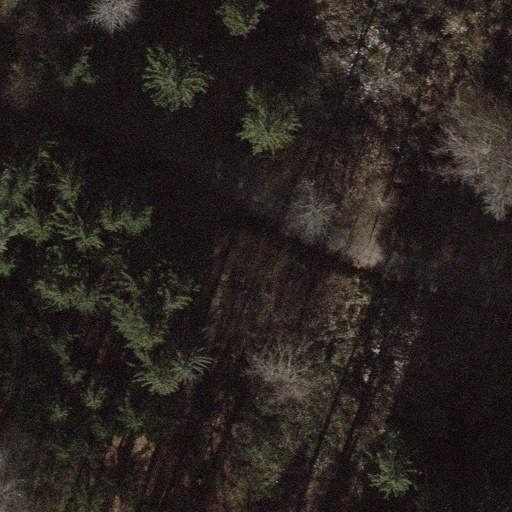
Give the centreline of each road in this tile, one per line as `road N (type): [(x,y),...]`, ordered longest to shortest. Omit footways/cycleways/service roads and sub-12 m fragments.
road 1 (track): [(0,94),(56,94),(155,134),(370,245),(511,297)]
road 2 (track): [(106,0),(155,134)]
